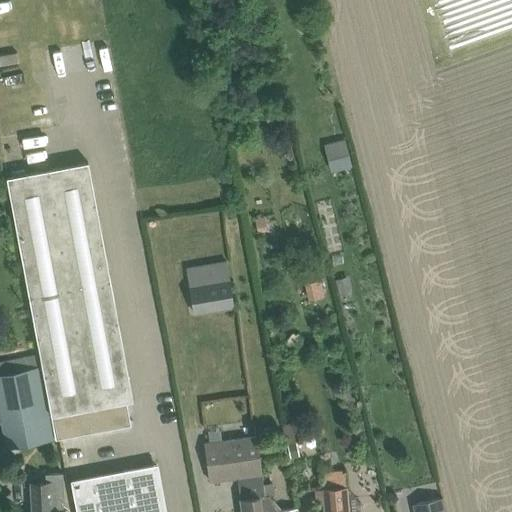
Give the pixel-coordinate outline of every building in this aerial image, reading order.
[(345,138),(324,143),(331,171),(352,166),(345,138)] [(37,340),(42,366),(56,439),(131,425),(127,402),(134,400),(89,161),(7,177),(34,324),(27,325),(30,341),(37,340)] [(352,292),(348,276),(335,279),(339,296),(352,292)] [(194,314),(235,307),(230,279),(190,286),(194,314)] [(307,289),(323,285),(321,279),(305,283),(307,289)] [(0,420),(1,420),(7,448),(48,440),(32,368),(0,374),(0,420)] [(222,440),(210,441),(206,442),(212,480),(240,477),(244,511),(263,511),(262,497),(265,496),(264,483),(263,474),(258,434),(222,440)] [(291,456),(299,454),(296,442),(288,444),(291,456)] [(79,511),(165,511),(157,464),(73,480),(79,511)] [(323,488),(325,511),(361,511),(360,502),(349,503),(347,486),(345,470),(322,472),(324,488),(323,488)] [(46,480),(31,481),(32,509),(32,511),(65,511),(66,505),(63,505),(62,497),(64,497),(63,472),(46,473),(46,480)] [(265,496),(262,497),(263,511),(298,511),(298,508),(283,509),(270,495),(265,496)] [(444,511),(440,497),(413,503),(415,511),(444,511)]
